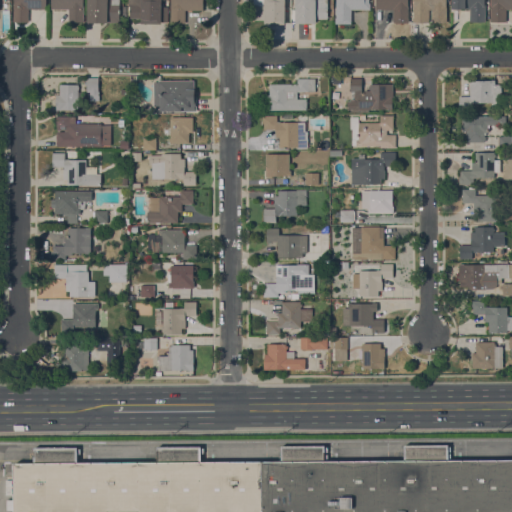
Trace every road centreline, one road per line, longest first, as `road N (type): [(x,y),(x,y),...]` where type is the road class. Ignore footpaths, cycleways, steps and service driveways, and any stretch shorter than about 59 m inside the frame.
road 1 (residential): [(511,56),(35,56),(24,63)]
road 2 (tertiary): [(229,406),(226,0)]
road 3 (primary): [(511,403),(229,406)]
road 4 (residential): [(427,57),(428,334)]
road 5 (residential): [(24,63),(17,338)]
